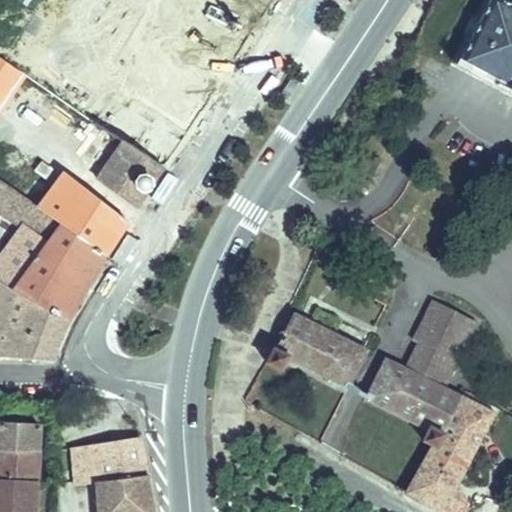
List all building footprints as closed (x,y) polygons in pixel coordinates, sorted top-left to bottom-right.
[(171,0),(176,3),(241,46),(268,0),(171,0)] [(511,0),(493,0),(464,59),(482,68),(496,74),(511,82),(511,0)] [(241,46),(176,3),(133,73),(129,71),(123,81),(119,79),(99,110),(69,90),(63,99),(122,138),(163,164),(241,46)] [(122,138),(100,173),(139,200),(151,182),(163,164),(122,138)] [(39,203),(107,251),(131,213),(91,185),(64,166),(52,184),(39,203)] [(39,203),(52,184),(32,170),(18,189),(39,203)] [(100,173),(91,185),(131,213),(139,200),(100,173)] [(0,260),(0,267),(68,315),(107,251),(39,203),(18,189),(0,176),(0,210),(23,226),(0,260)] [(0,350),(52,356),(65,322),(68,315),(0,267),(0,350)] [(448,289),(430,327),(434,329),(469,345),(486,307),(448,289)] [(303,297),(277,351),(293,361),(300,347),(358,376),(379,336),(303,297)] [(434,329),(423,355),(457,372),(469,345),(434,329)] [(457,372),(423,355),(401,345),(381,386),(440,415),(433,427),(446,434),(474,380),(457,372)] [(474,380),(446,434),(422,481),(457,501),(475,511),(481,500),(478,498),(461,489),(508,396),(474,380)] [(72,430),(79,490),(98,488),(99,511),(154,511),(138,422),(72,430)] [(0,424),(0,478),(40,481),(43,427),(0,424)] [(38,511),(40,481),(0,478),(0,511),(12,511),(38,511)] [(99,511),(98,488),(79,490),(81,511),(99,511)]
